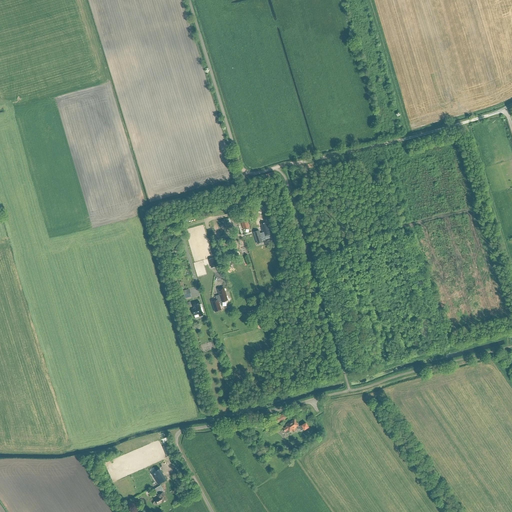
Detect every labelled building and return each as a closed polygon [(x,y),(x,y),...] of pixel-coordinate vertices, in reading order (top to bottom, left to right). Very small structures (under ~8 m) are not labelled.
[(250,228),(247,220),(241,222),(244,230),(250,228)] [(262,242),(262,239),(265,238),(264,237),(271,235),(268,226),(267,226),(266,222),(261,224),(262,227),(261,228),(263,233),(260,233),(259,231),(258,229),(254,231),(253,231),(254,232),(253,232),(257,244),(258,245),(263,243),(262,242)] [(217,266),(215,258),(209,260),(211,268),(217,266)] [(217,299),(213,301),(211,301),(215,312),(221,310),(219,303),(222,302),(222,303),(228,301),(224,287),(217,289),(219,295),(216,297),(217,299)] [(193,303),(194,308),(192,309),(194,316),(199,314),(200,317),(201,318),(203,317),(203,316),(202,313),(204,313),(202,304),(200,305),(199,301),(193,303)] [(273,425),(286,417),(284,414),(277,418),(277,417),(273,419),(274,420),(271,421),(273,425)] [(298,427),(299,426),(294,419),(285,425),(286,427),(283,429),(285,432),(287,434),(292,430),(293,432),(295,431),(294,429),(296,428),(298,430),(299,429),(300,430),(303,428),(304,430),(309,427),(306,423),(298,427)] [(154,469),(150,471),(158,485),(167,480),(160,469),(155,471),(154,469)] [(156,505),(157,504),(162,502),(167,500),(163,492),(164,492),(162,489),(163,489),(160,485),(154,489),(156,493),(157,493),(158,495),(159,498),(155,500),(155,501),(154,501),(153,503),(154,505),(156,505)]
